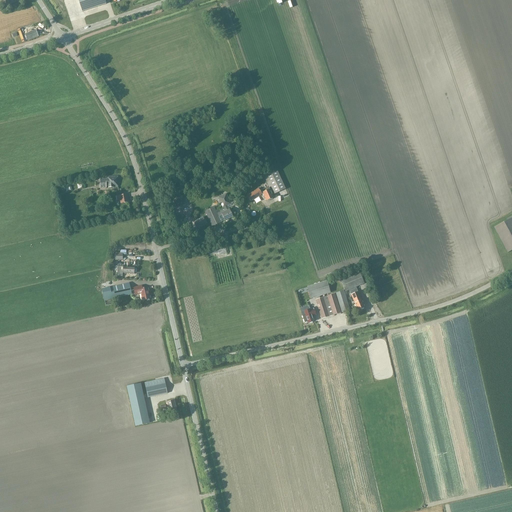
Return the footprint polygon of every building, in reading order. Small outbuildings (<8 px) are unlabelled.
[(78,0),(82,12),(106,4),(104,0),(78,0)] [(35,30),(25,34),(27,41),(38,37),(35,30)] [(277,171),(264,177),(268,186),(261,190),(266,201),(273,198),(272,195),(269,188),(271,187),(274,194),(285,189),(277,171)] [(118,176),(117,176),(108,176),(108,180),(106,180),(106,179),(100,179),(100,188),(106,188),(106,185),(107,185),(107,184),(108,184),(108,187),(109,187),(117,187),(118,187),(118,176)] [(262,195),(258,189),(247,196),(251,202),(262,195)] [(183,205),(181,193),(171,196),(173,207),(183,205)] [(128,202),(127,194),(116,196),(116,201),(120,200),(120,204),(128,202)] [(224,210),(217,214),(221,222),(225,220),(225,221),(232,217),(229,209),(226,205),(229,203),(225,194),(217,198),(221,204),(220,204),(222,208),(223,207),(224,210)] [(214,208),(205,212),(206,214),(208,217),(212,226),(221,222),(217,214),(214,208)] [(203,217),(194,222),(198,229),(207,224),(203,217)] [(511,250),(511,218),(495,228),(508,253),(511,250)] [(123,266),(115,266),(115,270),(117,271),(117,276),(122,276),(122,273),(133,274),(134,266),(123,266)] [(364,284),(359,272),(340,280),(345,291),(364,284)] [(330,293),(326,281),(307,287),(311,299),(330,293)] [(129,283),(110,287),(101,289),(104,300),(112,298),(131,294),(129,283)] [(140,286),(133,288),(135,295),(141,294),(143,301),(150,299),(147,288),(141,289),(140,286)] [(356,288),(349,291),(352,298),(353,300),(357,310),(364,308),(356,288)] [(349,310),(346,299),(343,290),(336,293),(341,312),(349,310)] [(334,294),(327,296),(333,315),(341,312),(334,294)] [(323,297),(315,300),(322,318),(329,316),(323,297)] [(305,315),(302,316),(304,323),(307,322),(308,323),(313,321),(312,316),(316,315),(315,313),(313,308),(309,310),(304,311),(305,315)] [(148,397),(167,393),(164,379),(145,383),(148,397)] [(135,426),(149,423),(140,384),(126,387),(135,426)] [(170,412),(176,410),(174,400),(167,402),(170,412)]
